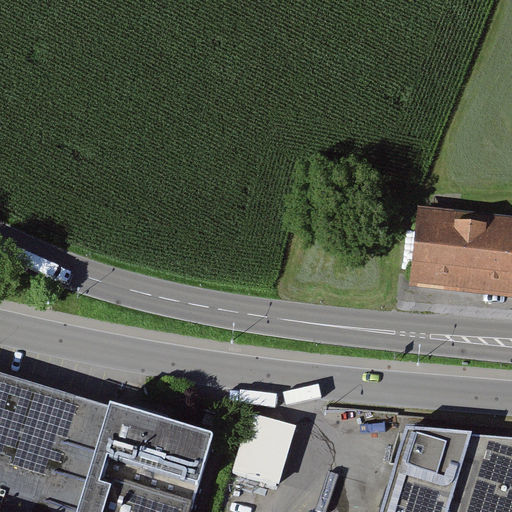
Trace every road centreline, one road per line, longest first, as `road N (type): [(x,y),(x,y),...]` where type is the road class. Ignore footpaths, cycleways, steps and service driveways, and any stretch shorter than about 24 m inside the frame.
road 1 (primary): [(0,240),(80,275),(210,307),(511,343)]
road 2 (unclassified): [(0,324),(248,369),(511,396)]
